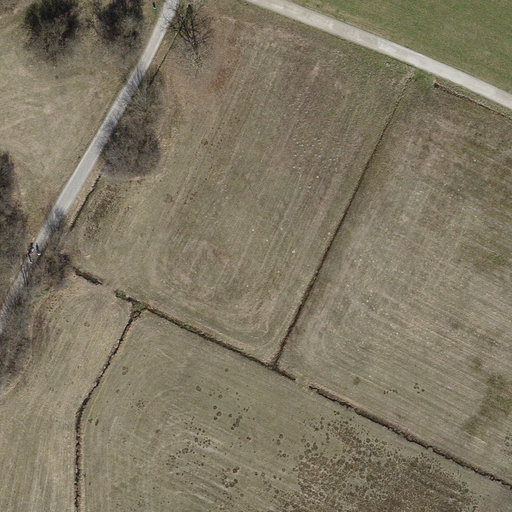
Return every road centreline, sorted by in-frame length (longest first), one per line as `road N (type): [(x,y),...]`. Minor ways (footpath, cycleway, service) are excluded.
road 1 (track): [(0,330),(173,0)]
road 2 (track): [(262,0),(511,103)]
